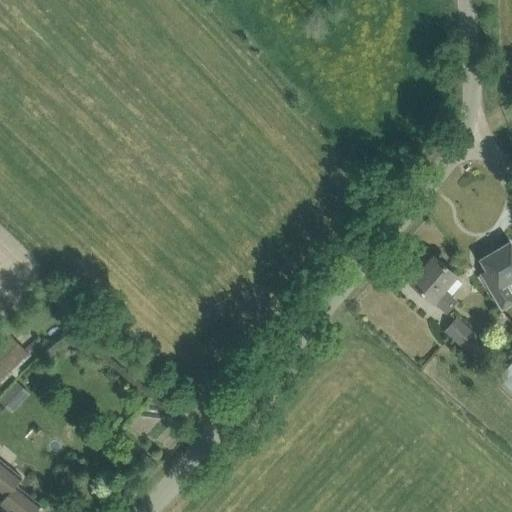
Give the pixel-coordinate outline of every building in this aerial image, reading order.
[(511,244),(511,243),(482,259),(488,270),(483,273),(503,308),(511,302),(511,294),(509,289),(507,290),(504,285),(511,280),(511,244)] [(457,275),(435,256),(412,283),(447,312),(457,301),(444,290),(457,275)] [(492,349),(457,319),(447,331),(481,361),(492,349)] [(0,383),(29,355),(6,333),(0,338),(0,383)] [(511,363),(498,378),(511,390),(511,363)] [(0,460),(0,489),(8,496),(5,500),(2,504),(11,511),(35,511),(42,505),(26,492),(19,486),(24,480),(0,460)]
